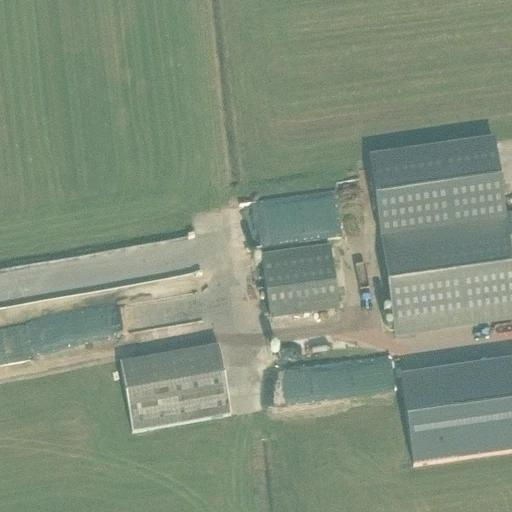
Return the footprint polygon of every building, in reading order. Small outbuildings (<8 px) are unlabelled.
[(511,269),(511,216),(504,218),(494,149),(369,167),(380,242),(393,339),(511,321),(511,271),(511,270),(511,269)] [(260,258),(270,324),(339,315),(329,248),(260,258)] [(119,368),(131,436),(230,418),(218,351),(119,368)] [(389,393),(386,357),(267,369),(271,405),(389,393)] [(511,454),(511,370),(400,387),(412,469),(511,454)]
